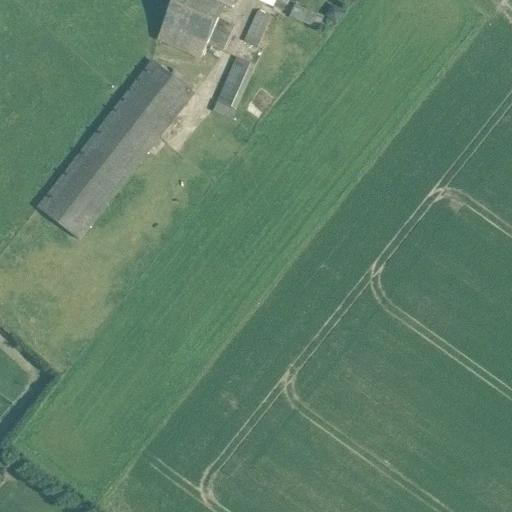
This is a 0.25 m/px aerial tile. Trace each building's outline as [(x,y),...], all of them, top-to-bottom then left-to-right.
[(232,8),(234,0),(178,0),(160,40),(202,59),(208,45),(225,53),(236,27),(220,20),(226,5),(232,8)] [(260,0),(260,1),(284,11),(286,5),(288,6),(290,0),(260,0)] [(245,41),(258,47),(272,17),(259,11),(245,41)] [(213,112),(233,120),(257,66),(237,57),(213,112)] [(38,208),(81,242),(196,95),(153,61),(38,208)]
